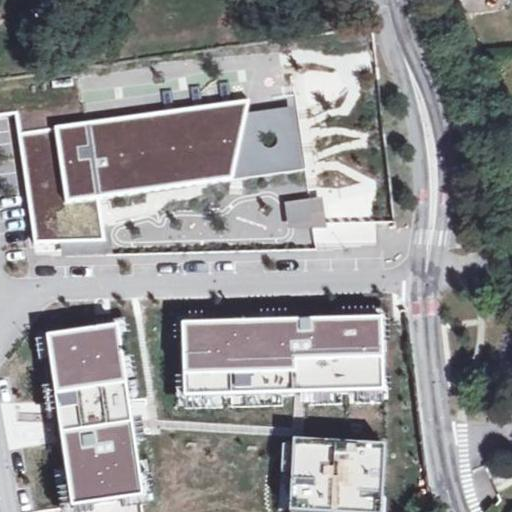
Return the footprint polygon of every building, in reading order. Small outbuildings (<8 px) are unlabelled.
[(74,86),(73,80),(52,83),(53,89),(74,86)] [(86,125),(19,135),(33,245),(103,243),(97,186),(235,167),(243,127),(240,104),(237,84),(83,104),(86,125)] [(99,200),(306,172),(295,96),(240,104),(243,127),(236,163),(235,167),(97,186),(99,200)] [(0,188),(16,187),(11,117),(0,118),(0,188)] [(380,321),(182,327),(184,399),(382,393),(380,321)] [(116,329),(47,339),(71,509),(141,499),(116,329)] [(255,440),(253,426),(235,428),(236,441),(255,440)] [(379,511),(383,448),(293,443),(289,511),(379,511)] [(419,505),(417,472),(401,473),(403,506),(419,505)]
